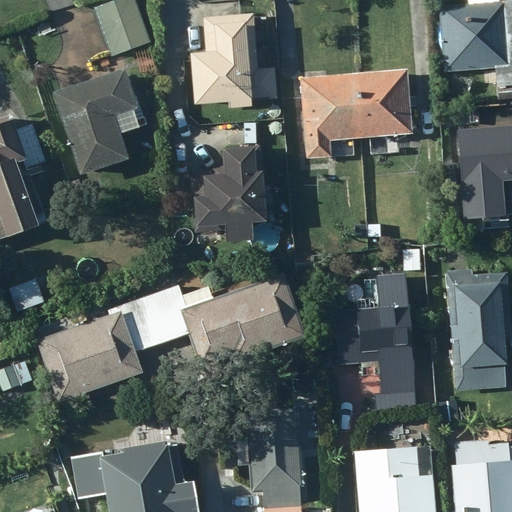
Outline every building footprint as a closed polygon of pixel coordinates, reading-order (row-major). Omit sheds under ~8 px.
[(129,0),(120,0),(89,11),(105,56),(144,43),(129,0)] [(511,2),(435,9),(440,74),(492,70),(493,89),(511,87),(511,47),(511,46),(511,45),(511,2)] [(253,71),(249,15),(199,19),(202,56),(184,58),(188,109),(222,107),(223,114),(246,112),(245,104),(274,101),(271,70),(253,71)] [(382,73),(353,75),(359,141),(408,137),(403,71),(382,73)] [(118,73),(46,96),(73,178),(121,163),(107,119),(131,112),(118,73)] [(325,144),(359,141),(353,75),(296,80),(303,160),(326,158),(325,144)] [(4,125),(0,125),(0,242),(31,232),(8,169),(18,165),(4,125)] [(457,225),(499,222),(499,220),(499,218),(497,187),(497,186),(511,185),(511,181),(509,131),(451,135),(457,225)] [(262,225),(256,148),(216,151),(218,179),(196,181),(198,202),(187,203),(190,232),(220,229),(221,245),(247,243),(246,226),(262,225)] [(379,238),(377,224),(351,227),(352,241),(379,238)] [(452,394),(503,390),(499,343),(509,342),(503,272),(444,277),(449,331),(444,331),(445,344),(452,344),(454,359),(449,360),(452,394)] [(279,276),(183,310),(176,312),(185,335),(199,375),(301,339),(279,276)] [(414,411),(401,276),(371,279),(374,311),(348,313),(353,366),(375,365),(378,396),(371,396),(373,415),(414,411)] [(41,306),(33,280),(5,288),(13,315),(41,306)] [(175,286),(114,308),(131,354),(185,335),(176,312),(183,310),(175,286)] [(139,376),(131,354),(114,308),(102,312),(103,318),(33,343),(54,404),(139,376)] [(0,392),(15,387),(9,368),(0,370),(0,392)] [(259,495),(260,511),(297,508),(295,490),(301,490),(295,406),(242,409),(248,496),(259,495)] [(511,511),(511,464),(505,465),(504,447),(485,448),(485,444),(451,446),(453,469),(449,469),(452,511),(511,511)] [(171,449),(97,460),(105,511),(189,511),(185,486),(178,487),(171,449)] [(429,511),(425,450),(353,455),(356,511),(429,511)]
